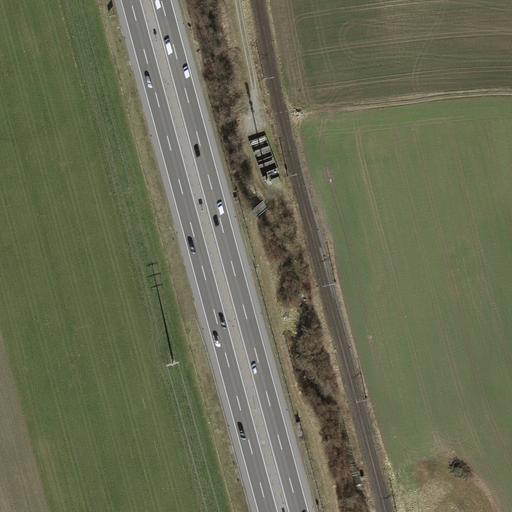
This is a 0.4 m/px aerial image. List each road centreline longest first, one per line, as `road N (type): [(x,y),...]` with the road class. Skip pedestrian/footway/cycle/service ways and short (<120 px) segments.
road 1 (track): [(237,0),(254,95),(245,143),(269,199),(250,221),(332,511)]
road 2 (motorway): [(130,0),(268,511)]
road 3 (motorway): [(298,511),(161,0)]
road 4 (track): [(307,111),(474,88),(511,91)]
